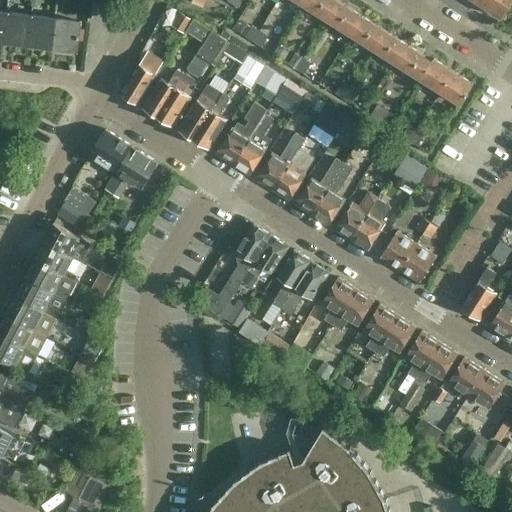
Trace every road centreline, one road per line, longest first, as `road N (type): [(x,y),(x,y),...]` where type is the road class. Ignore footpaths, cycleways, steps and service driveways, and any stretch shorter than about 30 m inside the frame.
road 1 (residential): [(220,177),(152,281),(158,466),(151,511)]
road 2 (residential): [(220,177),(511,362)]
road 3 (residential): [(18,239),(95,100)]
road 4 (residential): [(95,100),(220,177)]
road 5 (residential): [(511,70),(402,0)]
